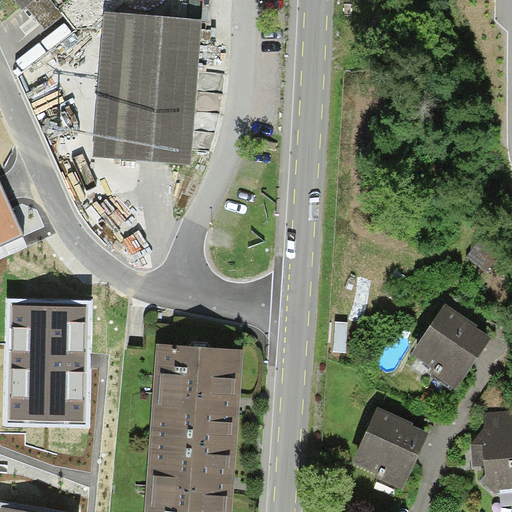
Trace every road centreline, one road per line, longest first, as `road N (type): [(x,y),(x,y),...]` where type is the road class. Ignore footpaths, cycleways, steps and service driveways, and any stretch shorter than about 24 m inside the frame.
road 1 (residential): [(0,75),(91,260),(118,277),(297,312)]
road 2 (secondary): [(297,312),(316,0)]
road 3 (secondary): [(285,511),(297,312)]
